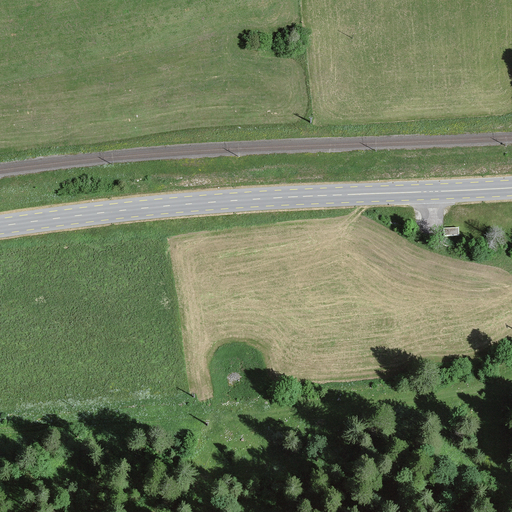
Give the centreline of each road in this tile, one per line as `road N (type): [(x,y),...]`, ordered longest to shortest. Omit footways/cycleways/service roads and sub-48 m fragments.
road 1 (track): [(0,430),(511,385)]
road 2 (primary): [(511,188),(228,201),(0,227)]
